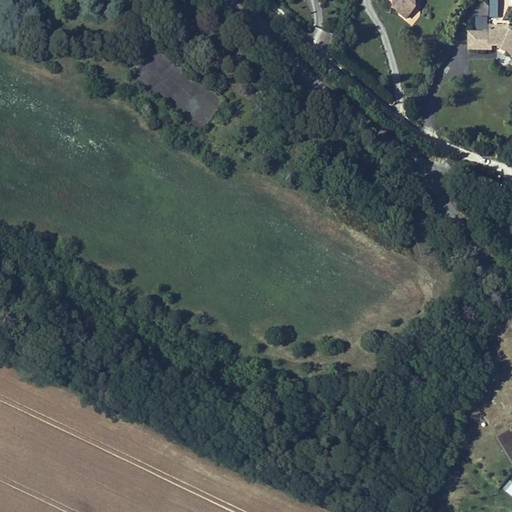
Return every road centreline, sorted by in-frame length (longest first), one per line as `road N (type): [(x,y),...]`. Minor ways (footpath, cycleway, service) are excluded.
road 1 (tertiary): [(224,0),(415,170)]
road 2 (tertiary): [(415,170),(511,308)]
